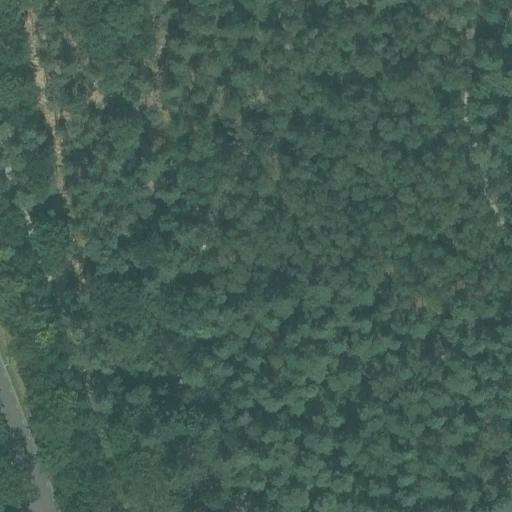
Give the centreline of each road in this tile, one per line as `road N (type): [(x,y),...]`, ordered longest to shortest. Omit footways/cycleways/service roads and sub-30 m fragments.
road 1 (track): [(219,511),(154,311),(164,277),(206,244),(299,0)]
road 2 (track): [(473,0),(457,105),(511,272)]
